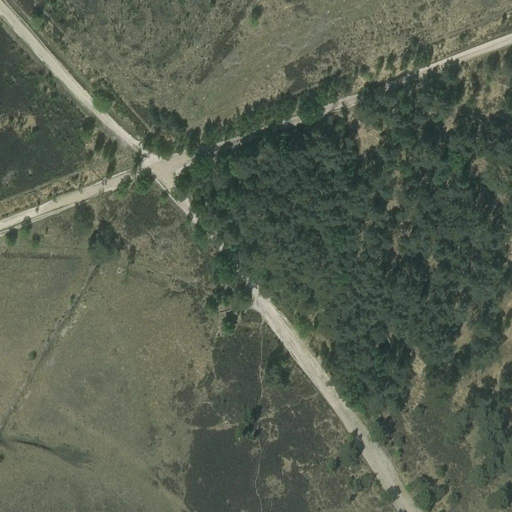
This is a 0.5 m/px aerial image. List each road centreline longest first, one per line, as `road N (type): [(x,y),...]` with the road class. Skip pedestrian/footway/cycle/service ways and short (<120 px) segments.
road 1 (track): [(154,169),(511,39)]
road 2 (track): [(0,2),(154,169)]
road 3 (track): [(0,230),(154,169)]
